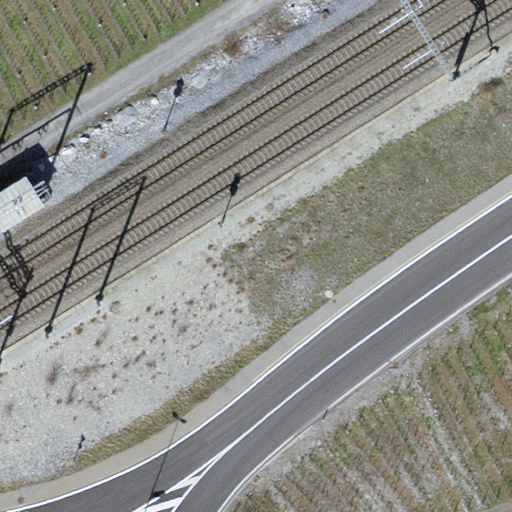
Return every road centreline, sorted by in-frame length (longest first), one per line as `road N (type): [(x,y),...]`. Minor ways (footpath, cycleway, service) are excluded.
road 1 (track): [(279,0),(0,181)]
road 2 (primary): [(511,236),(281,402)]
road 3 (primary): [(281,402),(82,511)]
road 4 (primary): [(194,511),(281,402)]
